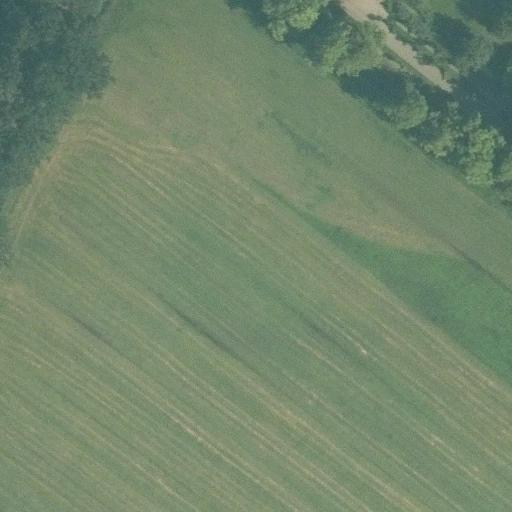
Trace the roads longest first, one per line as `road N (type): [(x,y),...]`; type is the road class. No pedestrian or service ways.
road 1 (residential): [(343,0),(511,141)]
road 2 (residential): [(0,107),(59,0)]
